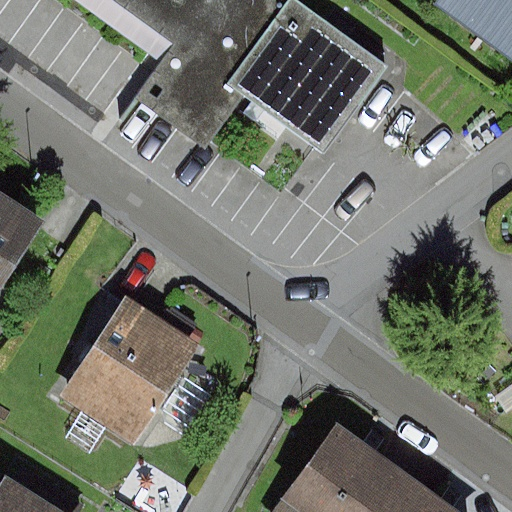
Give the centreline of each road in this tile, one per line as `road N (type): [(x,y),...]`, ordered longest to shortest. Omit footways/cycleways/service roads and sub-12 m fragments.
road 1 (residential): [(0,103),(316,323)]
road 2 (residential): [(511,170),(316,323)]
road 3 (residential): [(316,323),(511,462)]
